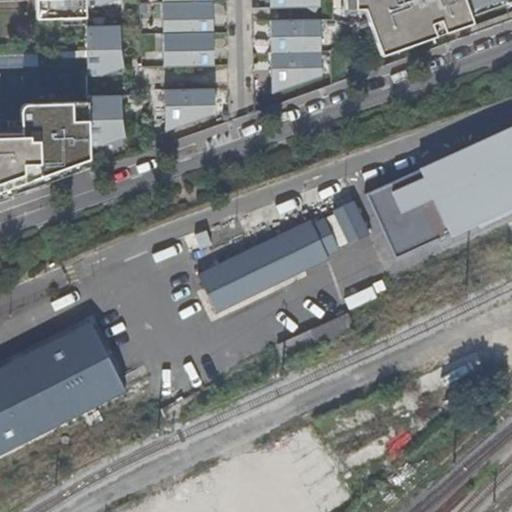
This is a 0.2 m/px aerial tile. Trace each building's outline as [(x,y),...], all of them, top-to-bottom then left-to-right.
[(36,0),(38,17),(86,16),(85,6),(85,0),(36,0)] [(161,0),(163,66),(213,64),(211,0),(161,0)] [(268,0),(268,10),(318,9),(318,0),(268,0)] [(342,0),(343,8),(362,8),(378,54),(433,35),(433,33),(452,26),(452,12),(486,0),(342,0)] [(269,23),(271,93),(320,75),(319,21),(269,23)] [(86,26),(87,76),(102,76),(124,68),(120,49),(120,25),(86,26)] [(164,88),(165,131),(214,113),(214,87),(164,88)] [(88,100),(89,146),(104,145),(126,138),(122,119),(121,95),(88,96),(88,100)] [(0,188),(89,157),(89,146),(88,100),(30,101),(29,102),(27,103),(26,104),(25,105),(24,106),(23,109),(22,111),(23,133),(0,134),(0,188)] [(511,125),(365,196),(392,260),(511,208),(511,125)] [(371,236),(354,201),(332,212),(348,247),(371,236)] [(312,227),(327,257),(339,251),(325,221),(312,227)] [(328,260),(327,257),(312,227),(310,223),(198,278),(216,314),(328,260)] [(281,344),(288,360),(349,335),(342,317),(281,344)] [(0,453),(87,408),(83,399),(117,381),(86,324),(0,368),(0,453)] [(205,364),(175,377),(183,394),(212,380),(205,364)] [(83,399),(87,408),(121,391),(117,381),(83,399)]
